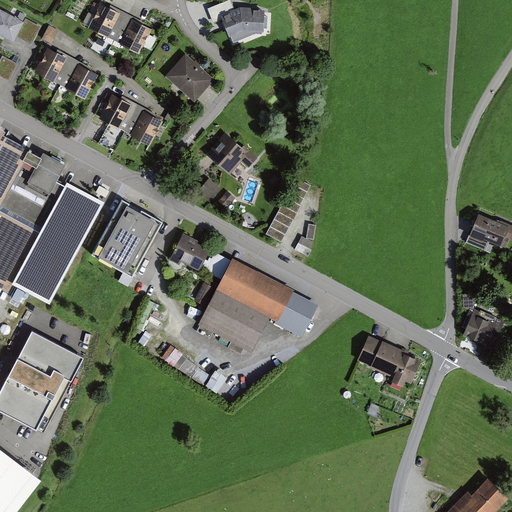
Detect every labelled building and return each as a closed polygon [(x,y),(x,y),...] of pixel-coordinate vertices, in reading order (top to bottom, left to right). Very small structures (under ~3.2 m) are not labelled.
[(231,1),(208,10),(214,25),(222,21),(233,46),(256,35),(264,36),(265,12),(251,11),(251,10),(240,9),(235,11),(231,1)] [(108,39),(121,15),(117,13),(101,5),(88,30),(108,40),(108,39)] [(120,45),(132,21),(136,23),(137,20),(119,10),(117,13),(121,15),(108,39),(120,45)] [(23,24),(0,11),(0,37),(14,44),(17,38),(33,46),(42,28),(26,19),(23,24)] [(120,45),(120,46),(140,56),(153,31),(136,23),(132,21),(120,45)] [(52,45),(59,31),(49,27),(43,40),(52,45)] [(48,50),(35,75),(54,85),(55,83),(67,60),(65,58),(48,50)] [(215,82),(186,55),(165,78),(195,104),(215,82)] [(65,58),(67,60),(55,83),(67,89),(79,66),(82,67),(83,65),(66,56),(65,58)] [(0,61),(0,78),(9,83),(19,66),(3,57),(0,61)] [(79,66),(67,89),(66,91),(78,97),(85,101),(86,101),(99,76),(82,67),(79,66)] [(99,121),(119,132),(120,130),(133,107),(131,106),(113,96),(99,121)] [(120,130),(131,136),(144,113),(146,114),(148,111),(133,103),(131,106),(133,107),(120,130)] [(149,147),(150,148),(164,124),(146,114),(144,113),(131,136),(130,137),(142,144),(149,147)] [(0,289),(11,296),(14,289),(50,308),(103,206),(59,183),(67,168),(44,156),(43,158),(4,138),(6,134),(0,131),(0,289)] [(247,153),(226,135),(207,157),(230,177),(242,163),(250,169),(258,159),(248,151),(247,153)] [(297,179),(266,235),(281,244),(301,207),(300,206),(311,187),(297,179)] [(198,193),(210,204),(222,191),(210,180),(198,193)] [(235,199),(227,192),(218,203),(227,209),(235,199)] [(163,225),(122,203),(92,258),(133,281),(163,225)] [(502,250),(506,239),(511,241),(511,225),(511,226),(510,229),(478,215),(466,244),(486,252),(489,244),(502,250)] [(309,225),(307,239),(314,240),(316,226),(309,225)] [(181,264),(200,274),(201,270),(206,261),(211,253),(197,245),(198,243),(183,235),(170,262),(180,267),(181,264)] [(307,239),(302,237),(295,251),(308,258),(312,251),(311,250),(315,243),(307,239)] [(206,261),(201,270),(220,280),(230,262),(215,254),(212,260),(210,259),(208,262),(206,261)] [(295,293),(232,260),(197,328),(253,357),(271,323),(302,339),(319,308),(294,295),(295,293)] [(204,284),(195,302),(206,307),(215,289),(204,284)] [(505,323),(475,310),(474,312),(470,311),(462,329),(466,330),(463,339),(493,351),(505,323)] [(83,357),(32,331),(0,393),(0,409),(45,432),(83,357)] [(511,339),(504,337),(497,352),(504,355),(511,339)] [(407,353),(370,338),(359,362),(372,367),(372,369),(394,379),(391,385),(404,391),(407,385),(412,387),(423,363),(406,356),(407,353)] [(200,385),(209,373),(171,346),(163,358),(200,385)] [(205,387),(217,395),(229,379),(217,371),(205,387)] [(380,407),(372,404),(367,415),(376,418),(380,407)] [(0,511),(8,511),(33,482),(0,455),(0,511)] [(453,511),(504,511),(511,505),(511,501),(489,478),(453,511)]
